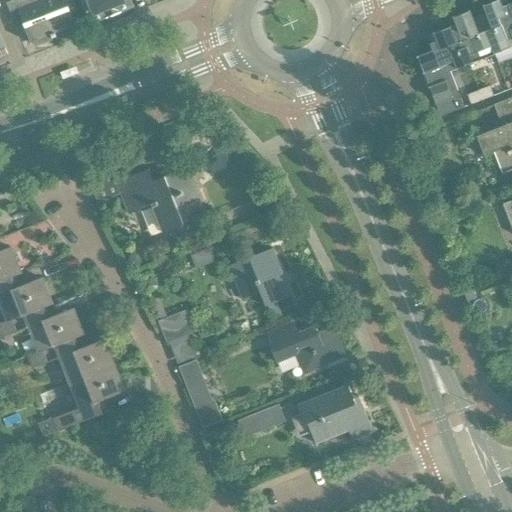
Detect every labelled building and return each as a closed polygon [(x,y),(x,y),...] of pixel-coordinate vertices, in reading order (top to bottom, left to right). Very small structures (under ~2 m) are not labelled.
[(34,41),(36,45),(54,38),(40,0),(12,0),(7,2),(16,26),(23,24),(31,43),(34,41)] [(40,0),(54,38),(73,31),(72,27),(75,25),(68,6),(76,4),(74,0),(40,0)] [(120,13),(120,11),(133,6),(130,0),(80,0),(90,23),(106,16),(107,18),(120,13)] [(497,0),(483,6),(486,13),(479,16),(495,54),(511,47),(511,35),(510,29),(511,28),(511,8),(510,3),(503,6),(500,0),(497,0)] [(467,47),(467,48),(473,63),(495,54),(479,16),(472,18),(470,11),(453,17),(456,25),(450,27),(459,50),(467,47)] [(432,51),(417,57),(423,70),(436,104),(441,116),(464,108),(464,107),(450,72),(473,63),(467,48),(467,47),(459,50),(450,27),(434,34),(437,41),(429,44),(432,51)] [(494,96),(490,86),(480,90),(483,100),(494,96)] [(468,95),(472,105),(483,100),(480,90),(468,95)] [(511,97),(493,105),(501,127),(476,137),(484,157),(494,153),(502,174),(511,170),(511,97)] [(445,129),(432,133),(435,142),(448,137),(445,129)] [(170,138),(159,142),(163,154),(175,150),(170,138)] [(111,159),(102,162),(106,174),(115,171),(111,159)] [(150,168),(119,181),(132,213),(152,205),(162,232),(167,230),(196,218),(191,206),(204,201),(199,188),(190,166),(184,168),(155,180),(150,168)] [(0,281),(22,272),(12,246),(0,250),(0,281)] [(139,267),(145,252),(133,247),(128,263),(139,267)] [(244,299),(260,293),(265,305),(292,295),(273,247),(230,264),(244,299)] [(209,248),(192,255),(197,269),(215,262),(209,248)] [(0,297),(9,320),(53,303),(42,277),(21,285),(17,275),(22,273),(22,272),(0,281),(0,297)] [(473,292),(464,295),(467,303),(476,300),(473,292)] [(9,321),(0,324),(0,325),(5,338),(31,327),(40,351),(29,355),(29,356),(84,334),(74,308),(52,317),(48,306),(53,304),(53,303),(9,320),(9,321)] [(187,308),(158,320),(167,342),(196,331),(187,308)] [(321,364),(330,361),(329,359),(343,354),(332,328),(319,333),(316,325),(298,332),(293,320),(267,331),(272,343),(270,343),(277,362),(297,354),(305,373),(322,367),(321,364)] [(84,334),(29,356),(34,368),(61,357),(71,382),(115,364),(105,338),(83,347),(79,337),(84,335),(84,334)] [(195,360),(178,367),(184,383),(202,376),(195,360)] [(107,412),(102,400),(125,390),(115,364),(71,382),(81,407),(54,418),(60,431),(107,412)] [(316,443),(350,429),(353,439),(373,431),(360,397),(353,399),(348,385),(298,405),(308,432),(311,431),(316,443)] [(278,405),(259,413),(266,429),(285,422),(278,405)] [(54,418),(39,424),(44,437),(60,431),(54,418)]
